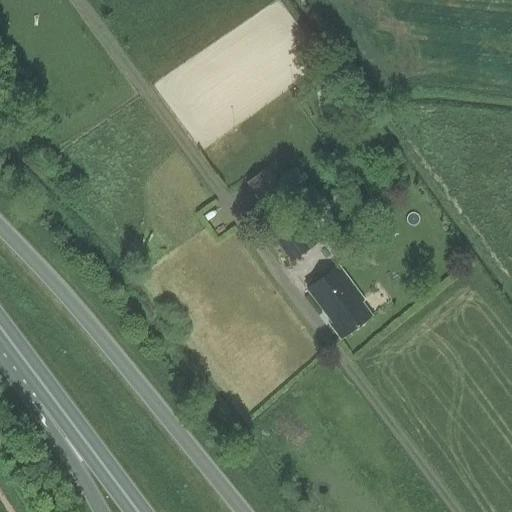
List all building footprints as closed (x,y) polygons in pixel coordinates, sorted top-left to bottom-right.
[(270,167),(249,182),(272,213),(292,197),(270,167)] [(381,175),(390,186),(400,179),(390,167),(381,175)] [(292,262),(322,240),(298,208),(269,230),(292,262)] [(322,235),(335,251),(345,243),(333,227),(322,235)] [(338,267),(307,291),(332,324),(329,326),(340,341),(372,317),(361,303),(364,301),(338,267)]
